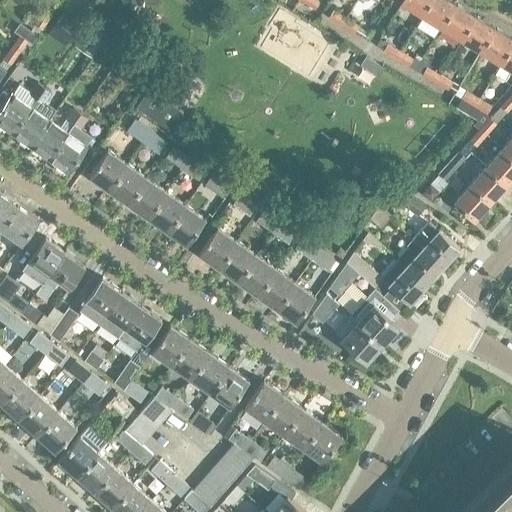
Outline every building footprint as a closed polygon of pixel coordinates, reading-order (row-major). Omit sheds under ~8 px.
[(26,22),(32,27),(39,31),(49,17),(58,4),(52,0),(47,0),(38,13),(34,11),(26,22)] [(65,0),(64,3),(87,16),(94,4),(87,0),(65,0)] [(318,0),(301,0),(301,1),(314,8),(319,0),(318,0)] [(417,21),(421,13),(429,0),(402,0),(402,1),(415,9),(410,17),(417,21)] [(429,0),(421,13),(441,25),(455,1),(453,0),(429,0)] [(441,25),(461,37),(475,13),(455,1),(441,25)] [(328,16),(341,24),(346,16),(333,8),(328,16)] [(62,10),(50,30),(66,40),(79,19),(62,10)] [(476,56),(481,49),(495,25),(475,13),(461,37),(471,43),(467,51),(476,56)] [(346,16),(341,24),(365,39),(370,32),(346,16)] [(78,37),(96,50),(107,34),(89,21),(78,37)] [(39,31),(32,27),(30,29),(23,25),(20,29),(34,39),(39,31)] [(495,70),(501,61),(511,41),(511,35),(495,25),(481,49),(492,56),(487,65),(495,70)] [(21,33),(12,45),(20,51),(29,39),(21,33)] [(125,45),(112,36),(106,44),(119,53),(125,45)] [(375,45),(395,57),(400,48),(380,36),(375,45)] [(511,41),(501,61),(511,67),(511,41)] [(20,51),(12,45),(3,57),(11,63),(20,51)] [(400,48),(395,57),(408,65),(413,57),(400,48)] [(384,67),(367,56),(365,54),(359,63),(378,76),(384,67)] [(166,64),(137,107),(172,130),(185,111),(167,99),(183,75),(166,64)] [(422,73),(434,81),(439,73),(427,65),(422,73)] [(434,81),(454,93),(462,81),(458,79),(455,83),(439,73),(434,81)] [(459,101),(472,109),(479,97),(462,86),(470,82),(471,80),(465,77),(462,81),(454,93),(461,97),(459,101)] [(31,104),(36,97),(44,86),(36,81),(29,90),(19,83),(0,110),(0,124),(3,126),(5,126),(13,131),(31,105),(31,104)] [(494,111),(501,117),(506,111),(507,111),(511,106),(511,95),(510,94),(500,106),(494,111)] [(482,115),(487,113),(492,105),(479,97),(472,109),(482,115)] [(13,131),(31,144),(50,118),(31,105),(13,131)] [(31,144),(49,157),(81,112),(72,106),(65,117),(66,118),(60,125),(50,118),(31,144)] [(486,134),(497,123),(496,122),(501,117),(494,111),(479,128),(486,134)] [(81,112),(49,157),(68,170),(87,144),(75,136),(88,117),(81,112)] [(127,129),(143,140),(151,129),(135,117),(127,129)] [(470,139),(464,145),(471,150),(476,145),(486,134),(479,128),(477,129),(471,123),(464,130),(471,136),(469,138),(470,139)] [(151,129),(143,140),(159,152),(167,140),(151,129)] [(511,136),(502,148),(511,156),(511,136)] [(165,156),(182,167),(190,156),(173,145),(165,156)] [(458,150),(448,161),(456,168),(466,156),(465,156),(471,150),(464,145),(459,150),(458,150)] [(90,174),(108,187),(127,161),(108,148),(90,174)] [(511,156),(502,148),(486,166),(507,184),(511,178),(511,156)] [(190,156),(182,167),(198,179),(206,168),(190,156)] [(108,187),(128,200),(146,174),(127,161),(108,187)] [(456,168),(448,161),(438,172),(445,179),(456,168)] [(486,166),(471,183),(492,201),(507,184),(486,166)] [(204,183),(222,195),(230,184),(212,172),(204,183)] [(128,200),(148,214),(166,188),(146,174),(128,200)] [(395,183),(389,192),(400,200),(406,190),(395,183)] [(492,201),(471,183),(455,200),(476,219),(492,201)] [(148,214),(167,228),(185,202),(166,188),(148,214)] [(406,190),(400,200),(417,211),(423,202),(406,190)] [(0,225),(2,227),(18,205),(0,192),(0,225)] [(232,203),(249,215),(257,204),(240,192),(232,203)] [(185,202),(167,228),(188,243),(207,217),(185,202)] [(18,205),(2,227),(22,241),(38,219),(18,205)] [(370,217),(380,226),(390,216),(378,205),(370,217)] [(255,219),(271,231),(280,218),(264,207),(255,219)] [(347,222),(333,212),(331,211),(323,224),(338,235),(347,222)] [(280,218),(271,231),(287,242),(296,230),(280,218)] [(415,240),(414,240),(443,265),(460,247),(439,228),(438,228),(428,220),(412,237),(415,240)] [(200,251),(218,264),(237,238),(218,225),(200,251)] [(295,247),(311,258),(319,246),(303,235),(295,247)] [(36,291),(37,291),(66,250),(46,236),(23,269),(42,282),(36,291)] [(218,264),(238,278),(256,252),(237,238),(218,264)] [(414,240),(398,257),(427,283),(443,265),(414,240)] [(319,246),(311,258),(327,270),(335,258),(319,246)] [(346,260),(347,261),(369,281),(374,286),(383,276),(353,249),(346,260)] [(66,250),(37,291),(46,298),(59,280),(70,287),(86,264),(66,250)] [(238,278),(258,292),(276,266),(256,252),(238,278)] [(427,283),(398,257),(398,258),(399,259),(383,278),(410,302),(427,283)] [(369,281),(347,261),(340,272),(360,291),(369,281)] [(258,292),(277,306),(295,280),(276,266),(258,292)] [(0,281),(0,295),(22,312),(29,302),(14,291),(20,282),(6,273),(0,281)] [(79,308),(99,322),(123,290),(103,275),(79,308)] [(295,280),(277,306),(298,320),(316,294),(295,280)] [(358,320),(357,321),(382,343),(399,325),(391,317),(398,308),(374,286),(350,313),(358,320)] [(99,322),(118,336),(142,303),(123,290),(99,322)] [(312,313),(322,322),(339,303),(327,292),(312,313)] [(0,319),(7,324),(15,313),(0,301),(0,319)] [(22,312),(49,333),(64,312),(54,305),(47,315),(29,302),(22,312)] [(142,303),(118,336),(139,351),(162,317),(142,303)] [(64,312),(49,333),(58,339),(77,312),(68,305),(64,312)] [(15,313),(7,324),(23,336),(31,325),(15,313)] [(382,343),(357,321),(341,339),(366,361),(382,343)] [(153,349),(172,363),(190,337),(171,323),(153,349)] [(29,341),(45,353),(53,342),(37,330),(29,341)] [(172,363),(191,377),(210,351),(190,337),(172,363)] [(53,342),(45,353),(61,365),(69,354),(53,342)] [(84,359),(96,367),(103,357),(91,348),(84,359)] [(191,377),(210,390),(229,364),(210,351),(191,377)] [(67,370),(83,381),(91,370),(75,358),(67,370)] [(123,388),(131,378),(140,366),(130,358),(113,381),(123,388)] [(0,367),(0,399),(2,401),(23,378),(5,362),(0,367)] [(229,364),(210,390),(231,405),(250,379),(229,364)] [(91,370),(83,381),(99,393),(107,382),(91,370)] [(2,401),(20,417),(41,393),(23,378),(2,401)] [(131,378),(123,388),(140,401),(148,390),(131,378)] [(246,405),(265,418),(283,392),(264,379),(246,405)] [(162,385),(156,395),(170,405),(177,396),(162,385)] [(108,401),(124,414),(133,404),(117,390),(108,401)] [(265,418),(284,432),(303,406),(283,392),(265,418)] [(20,417),(37,433),(58,409),(41,393),(20,417)] [(173,408),(170,405),(156,395),(154,394),(147,402),(165,418),(173,408)] [(190,405),(177,396),(170,405),(173,408),(183,415),(190,405)] [(165,418),(147,402),(140,410),(157,426),(165,418)] [(284,432),(304,446),(322,420),(303,406),(284,432)] [(58,409),(37,433),(56,450),(77,426),(58,409)] [(157,426),(140,410),(132,419),(150,435),(157,426)] [(190,420),(206,431),(213,422),(198,410),(190,420)] [(150,435),(132,419),(125,427),(139,440),(143,443),(150,435)] [(322,420),(304,446),(325,460),(343,434),(322,420)] [(131,449),(139,440),(125,427),(116,436),(131,449)] [(228,438),(234,442),(244,449),(251,439),(236,428),(228,438)] [(78,474),(100,451),(81,434),(59,458),(60,458),(58,461),(67,470),(70,467),(78,474)] [(267,450),(251,439),(244,449),(254,456),(260,460),(267,450)] [(139,440),(131,449),(145,462),(154,453),(143,443),(139,440)] [(254,456),(244,449),(234,442),(227,449),(245,466),(254,456)] [(245,466),(227,449),(220,457),(238,474),(245,466)] [(78,474),(95,490),(117,466),(100,451),(78,474)] [(268,465),(284,476),(291,466),(275,455),(268,465)] [(238,474),(220,457),(213,465),(231,482),(238,474)] [(152,468),(166,482),(175,472),(160,459),(152,468)] [(275,478),(254,463),(246,472),(268,488),(275,478)] [(231,482),(213,465),(206,473),(224,489),(231,482)] [(95,490),(113,505),(134,482),(117,466),(95,490)] [(291,466),(284,476),(299,487),(307,477),(291,466)] [(511,511),(511,470),(469,511),(511,511)] [(175,472),(166,482),(181,495),(189,485),(175,472)] [(224,489),(206,473),(199,481),(217,497),(224,489)] [(217,497),(199,481),(192,488),(210,505),(217,497)] [(113,505),(120,511),(139,511),(152,498),(134,482),(113,505)] [(224,496),(232,503),(244,490),(237,483),(224,496)] [(204,511),(210,505),(192,488),(184,498),(199,511),(204,511)] [(307,511),(287,494),(271,511),(307,511)] [(139,511),(168,511),(152,498),(139,511)]
